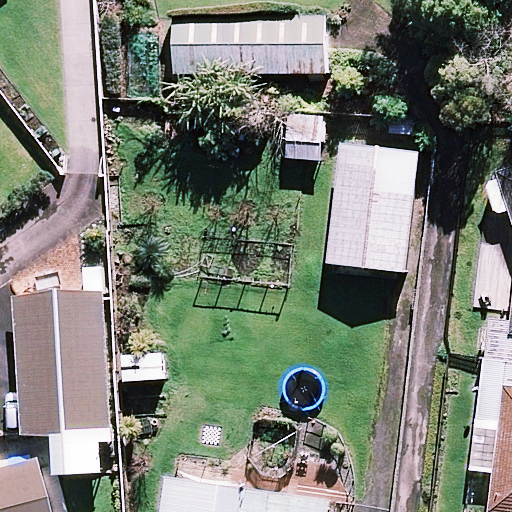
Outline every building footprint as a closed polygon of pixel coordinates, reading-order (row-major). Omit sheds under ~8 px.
[(328,75),(328,18),(177,18),(177,75),(328,75)] [(422,153),(343,145),(329,265),(408,274),(422,153)] [(511,334),(511,169),(500,173),(511,212),(511,333),(511,335),(511,334)] [(114,442),(106,293),(16,298),(23,436),(54,434),(56,476),(104,473),(103,442),(114,442)] [(511,511),(511,387),(506,387),(490,511),(511,511)] [(0,511),(55,511),(42,459),(0,469),(0,511)] [(331,511),(333,501),(168,479),(163,511),(331,511)]
